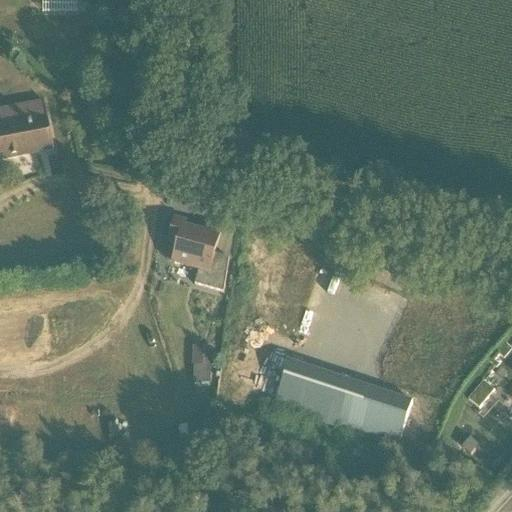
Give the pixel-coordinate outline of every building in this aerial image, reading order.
[(42,0),(43,15),(79,15),(78,0),(42,0)] [(0,161),(55,151),(45,103),(0,112),(4,128),(0,128),(0,161)] [(219,237),(185,227),(186,223),(176,219),(169,242),(179,245),(174,263),(200,271),(196,286),(224,294),(230,260),(215,255),(222,232),(220,232),(219,237)] [(210,373),(211,346),(192,346),(191,373),(210,373)] [(252,408),(263,363),(253,360),(242,406),(252,408)] [(400,443),(413,403),(289,362),(275,407),(337,428),(338,423),(400,443)] [(496,392),(483,382),(469,400),(481,410),(496,392)]
